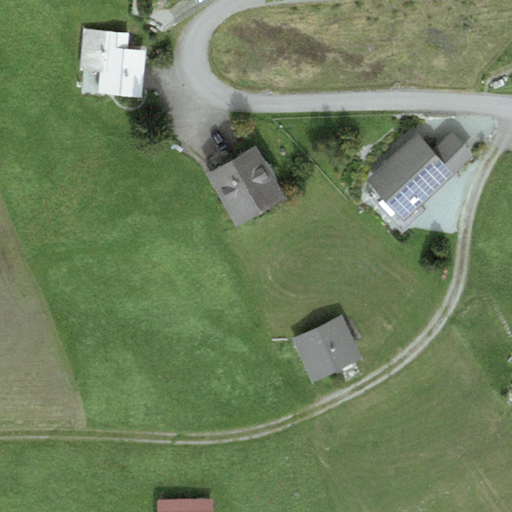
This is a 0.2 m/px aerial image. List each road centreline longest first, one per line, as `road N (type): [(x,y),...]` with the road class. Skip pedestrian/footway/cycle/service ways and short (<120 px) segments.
road 1 (track): [(507,105),(445,307),(419,345),(375,376),(303,416),(239,436),(0,435)]
road 2 (residential): [(511,105),(222,95),(202,84),(187,49),(196,30),(232,0)]
